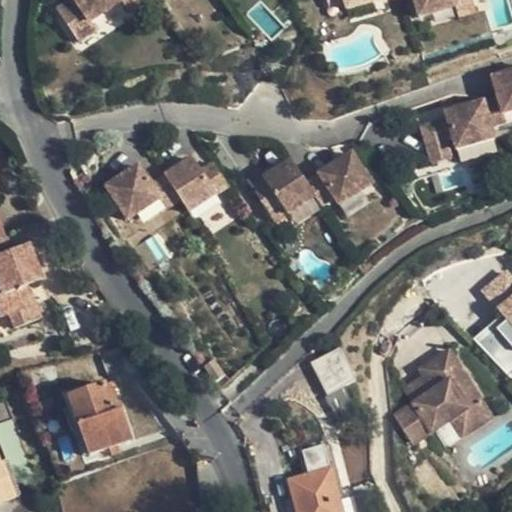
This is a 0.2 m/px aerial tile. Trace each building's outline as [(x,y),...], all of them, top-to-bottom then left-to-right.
[(74,0),(75,1),(59,13),(81,44),(98,32),(92,23),(123,2),(125,0),(74,0)] [(416,0),(421,14),(456,3),(460,14),(475,9),(472,0),(416,0)] [(123,2),(92,23),(98,32),(130,11),(123,2)] [(511,107),(511,66),(506,69),(508,75),(496,79),(500,92),(506,110),(511,107)] [(506,69),(494,72),(496,79),(508,75),(506,69)] [(500,92),(485,96),(493,122),(508,117),(506,110),(500,92)] [(485,96),(460,104),(462,111),(450,115),(456,133),(460,145),(497,133),(493,122),(485,96)] [(460,104),(448,108),(450,115),(462,111),(460,104)] [(450,115),(424,123),(436,160),(455,155),(449,136),(456,133),(450,115)] [(355,150),(333,165),(337,171),(326,178),(322,172),(309,181),(318,195),(325,204),(338,195),(343,203),(376,181),(355,150)] [(232,185),(216,162),(204,170),(196,158),(168,176),(184,200),(192,212),(232,185)] [(309,181),(294,159),(268,177),(264,171),(250,180),(266,203),(279,194),(291,213),(318,195),(309,181)] [(142,166),(132,173),(136,179),(146,172),(142,166)] [(184,200),(168,176),(155,185),(146,172),(136,179),(132,173),(110,188),(131,219),(163,198),(171,209),(184,200)] [(40,317),(35,303),(26,306),(19,285),(28,283),(41,278),(28,243),(12,248),(9,236),(3,238),(0,239),(0,291),(0,292),(0,291),(0,315),(8,314),(12,326),(40,317)] [(511,280),(501,268),(478,288),(496,306),(511,290),(511,280)] [(35,303),(28,283),(19,285),(26,306),(35,303)] [(511,290),(496,306),(506,317),(495,328),(511,345),(511,290)] [(312,365),(329,398),(342,392),(358,384),(341,351),(312,365)] [(449,357),(420,376),(425,383),(429,388),(408,402),(414,410),(396,422),(414,450),(454,424),(481,406),(449,357)] [(425,383),(405,396),(408,402),(429,388),(425,383)] [(108,450),(119,446),(132,442),(120,405),(113,406),(105,385),(69,398),(90,457),(108,450)] [(357,423),(342,392),(329,398),(345,429),(357,423)] [(481,406),(454,424),(464,441),(493,423),(481,406)] [(121,453),(119,446),(108,450),(111,457),(121,453)] [(332,454),(304,461),(308,478),(290,484),(297,511),(352,511),(350,499),(345,500),(332,454)] [(0,501),(8,497),(0,477),(0,501)]
